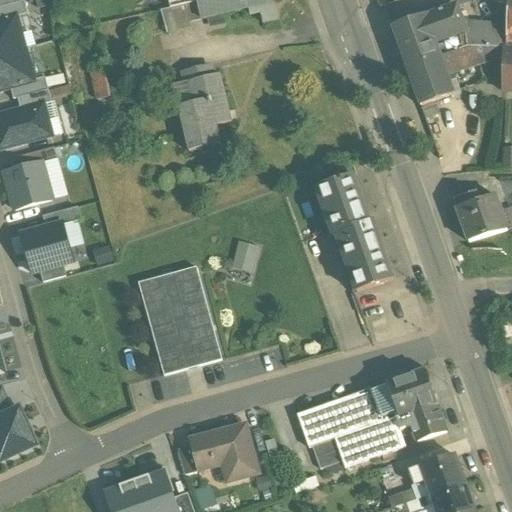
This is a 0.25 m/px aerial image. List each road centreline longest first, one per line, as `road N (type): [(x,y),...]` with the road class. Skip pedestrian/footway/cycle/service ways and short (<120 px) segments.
road 1 (residential): [(461,335),(80,462)]
road 2 (tertiary): [(446,293),(361,25)]
road 3 (residential): [(0,244),(28,353),(80,462)]
road 4 (tertiary): [(511,473),(461,335)]
